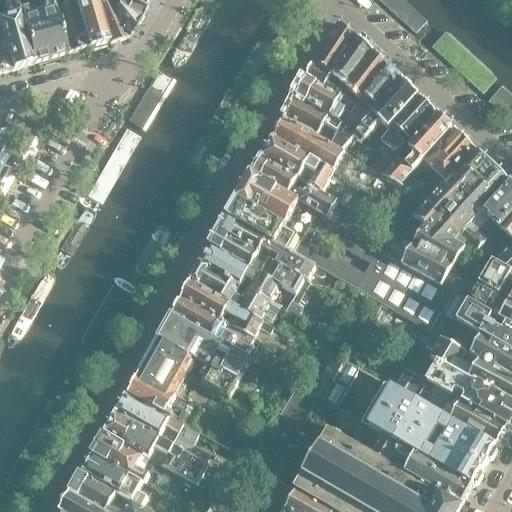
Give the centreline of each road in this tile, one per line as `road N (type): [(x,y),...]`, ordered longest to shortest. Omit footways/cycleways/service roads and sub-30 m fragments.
road 1 (residential): [(38,511),(334,0)]
road 2 (residential): [(342,0),(511,159)]
road 3 (residential): [(114,82),(0,275)]
